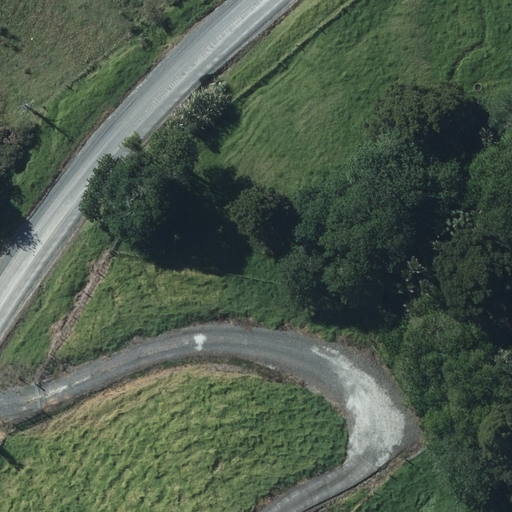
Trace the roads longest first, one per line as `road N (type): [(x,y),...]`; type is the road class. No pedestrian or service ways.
road 1 (track): [(281,511),(358,465),(326,383),(217,345),(0,410)]
road 2 (unclassified): [(265,0),(144,116),(0,304)]
